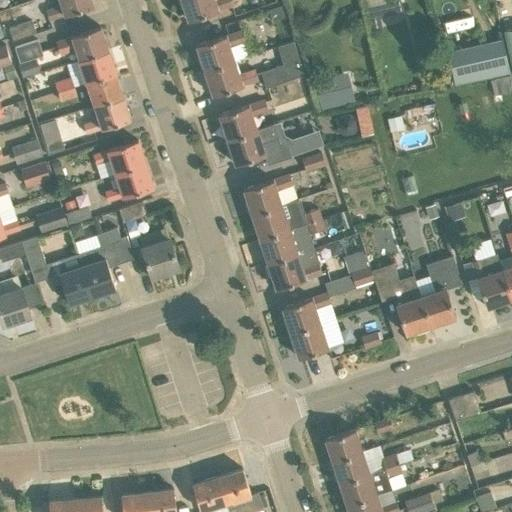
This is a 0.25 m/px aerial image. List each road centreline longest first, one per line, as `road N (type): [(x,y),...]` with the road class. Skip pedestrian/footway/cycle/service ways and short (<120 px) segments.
road 1 (residential): [(223,289),(128,0)]
road 2 (residential): [(7,465),(153,453),(265,421)]
road 3 (residential): [(265,421),(511,341)]
road 4 (residential): [(0,362),(223,289)]
road 5 (residential): [(265,421),(223,289)]
